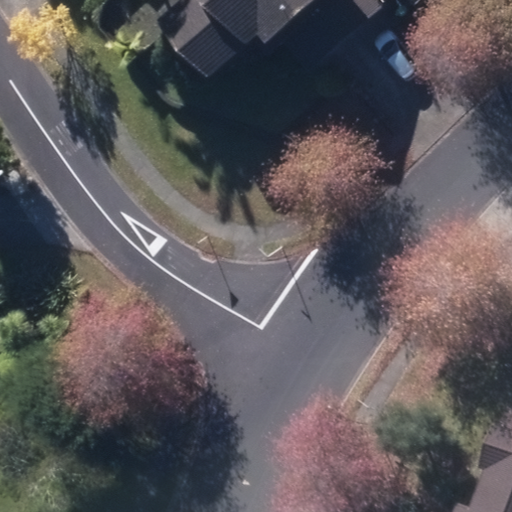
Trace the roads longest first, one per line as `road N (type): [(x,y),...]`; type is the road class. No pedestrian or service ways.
road 1 (residential): [(0,61),(88,197),(125,239),(307,356)]
road 2 (residential): [(511,120),(406,229),(307,356)]
road 3 (residential): [(307,356),(237,511)]
